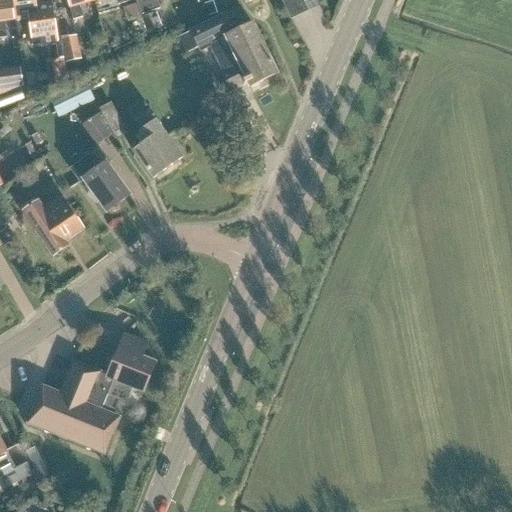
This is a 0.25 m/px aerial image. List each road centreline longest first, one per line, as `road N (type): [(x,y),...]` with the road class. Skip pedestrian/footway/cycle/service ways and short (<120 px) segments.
road 1 (tertiary): [(251,262),(360,0)]
road 2 (tertiary): [(153,511),(251,262)]
road 3 (residential): [(137,257),(0,356)]
road 4 (residential): [(137,257),(195,240),(251,262)]
